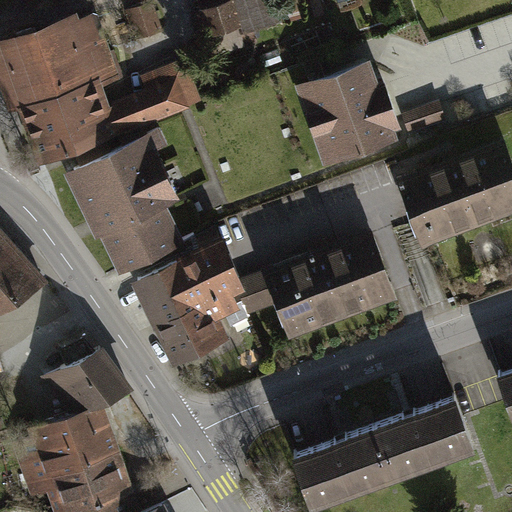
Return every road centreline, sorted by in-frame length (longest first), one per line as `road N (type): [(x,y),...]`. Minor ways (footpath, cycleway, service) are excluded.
road 1 (residential): [(511,313),(236,411),(191,439)]
road 2 (tertiary): [(191,439),(46,232),(0,186)]
